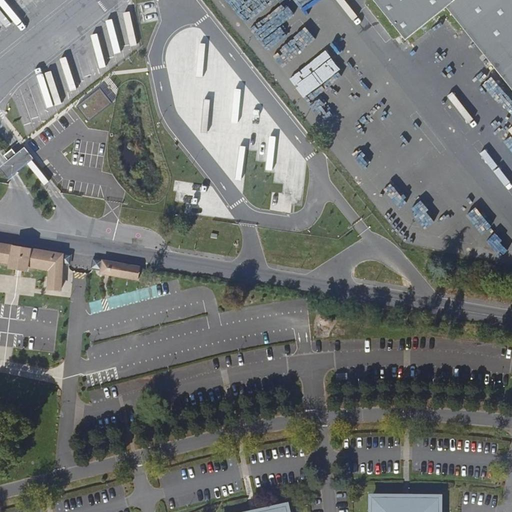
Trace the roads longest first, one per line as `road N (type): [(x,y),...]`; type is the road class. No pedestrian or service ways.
road 1 (unclassified): [(0,231),(511,318)]
road 2 (unknown): [(348,0),(511,200)]
